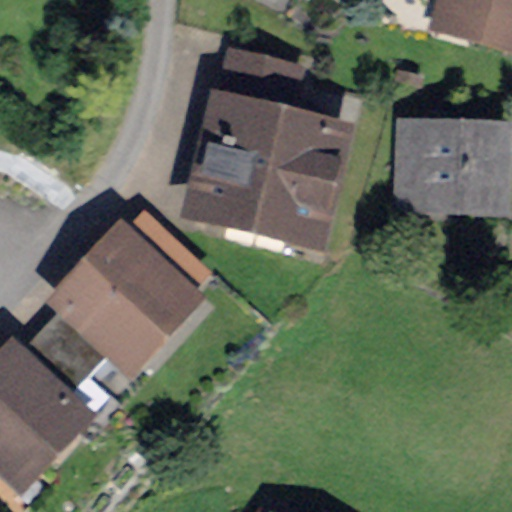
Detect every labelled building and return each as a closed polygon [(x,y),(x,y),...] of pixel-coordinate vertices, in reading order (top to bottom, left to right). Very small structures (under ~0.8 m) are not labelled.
[(511,0),(445,0),(440,22),(511,40),(511,0)] [(199,201),(314,230),(337,137),(222,109),(199,201)] [(407,138),(406,200),(505,203),(506,140),(407,138)] [(68,304),(134,364),(189,305),(122,244),(68,304)] [(511,261),(501,260),(493,313),(511,315),(511,261)] [(0,375),(0,461),(19,479),(77,418),(15,359),(0,375)]
